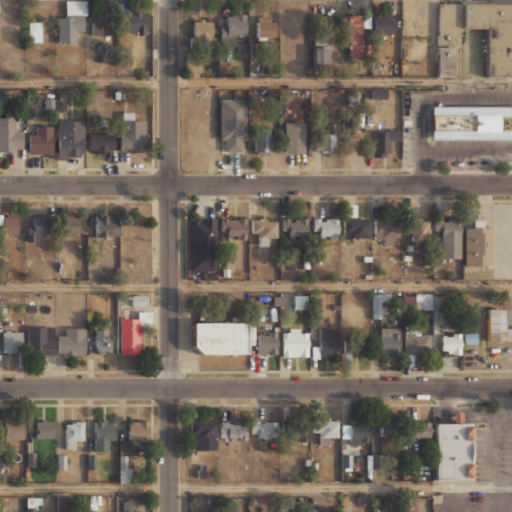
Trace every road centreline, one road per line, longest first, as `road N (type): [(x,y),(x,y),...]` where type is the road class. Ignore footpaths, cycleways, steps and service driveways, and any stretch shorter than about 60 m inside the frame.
road 1 (residential): [(511,387),(0,388)]
road 2 (residential): [(511,184),(0,184)]
road 3 (residential): [(169,185),(170,511)]
road 4 (residential): [(169,185),(168,0)]
